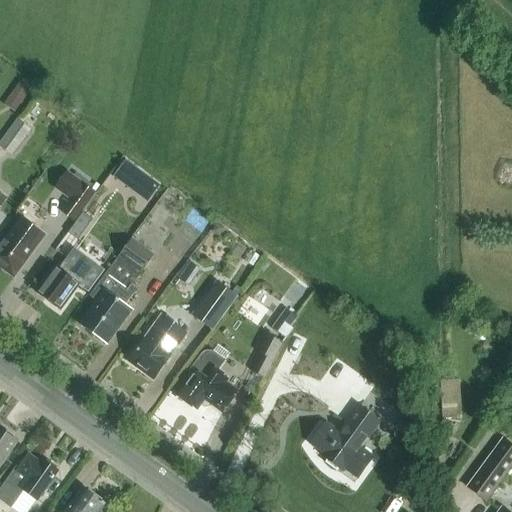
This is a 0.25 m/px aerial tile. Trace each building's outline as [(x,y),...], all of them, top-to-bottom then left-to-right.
[(30,89),(19,81),(9,95),(20,103),(30,89)] [(30,128),(15,118),(0,139),(0,146),(12,155),(30,128)] [(112,177),(129,190),(142,173),(125,160),(112,177)] [(96,193),(66,170),(52,188),(68,200),(59,212),(73,222),(81,212),(96,193)] [(140,229),(154,216),(139,200),(125,213),(140,229)] [(92,221),(81,212),(73,222),(66,233),(76,241),(92,221)] [(21,218),(0,247),(0,267),(14,278),(44,235),(21,218)] [(136,289),(131,285),(153,255),(130,239),(88,297),(96,302),(80,326),(106,344),(131,309),(125,305),(136,289)] [(57,268),(37,295),(59,311),(78,284),(88,291),(102,271),(76,251),(61,272),(57,268)] [(234,296),(213,281),(188,315),(209,330),(234,296)] [(284,326),(278,333),(283,337),(298,318),(287,310),(278,321),(284,326)] [(128,362),(142,372),(154,380),(170,358),(186,336),(161,318),(144,341),(128,362)] [(335,361),(360,345),(347,324),(321,340),(335,361)] [(264,335),(257,353),(260,354),(251,373),(264,379),(280,342),(264,335)] [(224,361),(211,351),(210,351),(208,351),(207,351),(206,351),(204,351),(203,352),(201,354),(181,381),(185,385),(176,397),(196,411),(200,405),(203,408),(206,407),(208,403),(222,413),(237,393),(224,384),(227,380),(217,372),(224,361)] [(454,371),(446,371),(446,379),(440,379),(440,417),(460,417),(460,379),(454,379),(454,371)] [(356,480),(361,473),(372,458),(359,449),(378,423),(358,408),(339,435),(326,426),(312,445),(325,454),(322,457),(327,461),(325,463),(336,471),(338,468),(342,471),(343,470),(356,480)] [(408,438),(416,428),(401,416),(393,426),(408,438)] [(457,429),(442,419),(405,478),(420,488),(457,429)] [(0,465),(16,443),(13,441),(13,437),(8,434),(5,434),(0,431),(0,465)] [(511,445),(503,439),(486,462),(467,488),(486,502),(511,467),(511,445)] [(28,455),(18,469),(15,468),(13,471),(0,488),(0,501),(10,509),(23,491),(37,501),(39,498),(43,497),(45,495),(44,491),(58,473),(55,471),(57,468),(47,462),(45,464),(43,462),(41,465),(28,455)] [(100,511),(106,505),(83,489),(66,511),(100,511)]
